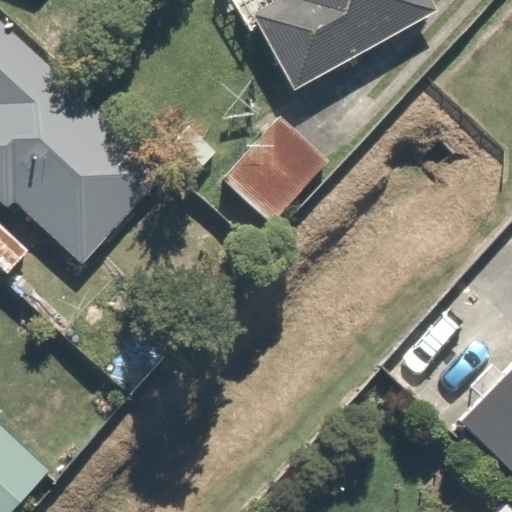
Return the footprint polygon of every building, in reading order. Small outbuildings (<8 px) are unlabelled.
[(439,18),(429,0),(229,0),(280,99),(439,18)] [(164,177),(0,25),(0,200),(83,268),(164,177)] [(334,153),(280,107),(219,178),(273,224),(334,153)] [(511,511),(511,369),(432,442),(495,511),(511,511)] [(0,511),(15,511),(52,475),(0,424),(0,511)]
